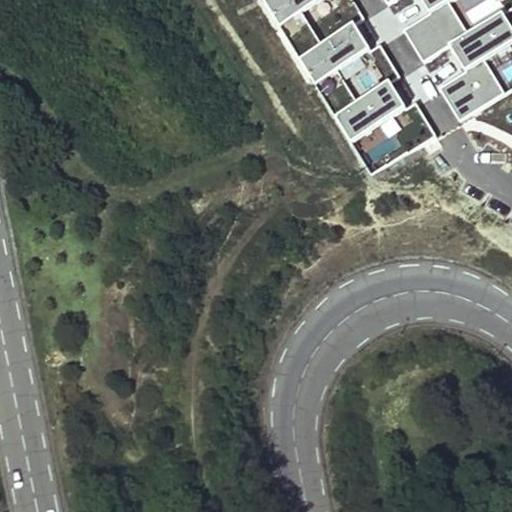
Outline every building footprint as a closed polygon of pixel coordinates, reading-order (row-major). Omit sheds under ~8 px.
[(324,0),(267,0),(265,2),(280,27),(324,0)] [(354,0),(340,0),(356,26),(366,20),(354,0)] [(458,0),(422,0),(433,17),(406,34),(426,66),(453,49),(471,37),(451,5),(458,0)] [(511,47),(511,29),(504,16),(471,37),(453,49),(470,75),(441,93),(461,125),(510,94),(490,62),(511,47)] [(372,52),(356,26),(300,61),(316,86),(372,52)] [(382,46),(372,52),(391,85),(401,79),(382,46)] [(406,111),(391,85),(334,121),(350,146),(406,111)] [(416,105),(406,111),(425,144),(436,139),(416,105)] [(438,145),(411,163),(427,186),(454,168),(438,145)]
